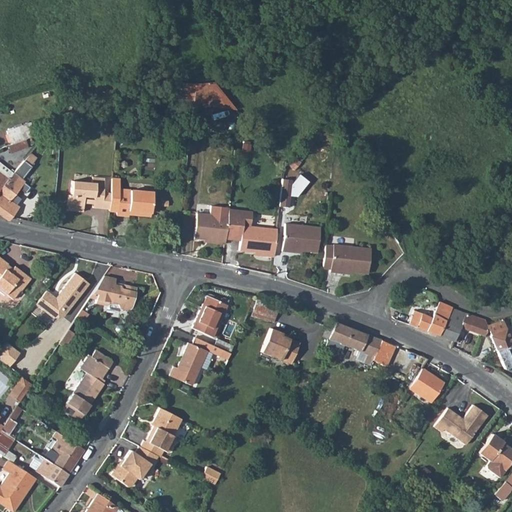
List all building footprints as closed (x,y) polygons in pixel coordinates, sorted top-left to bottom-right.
[(229,101),(209,75),(202,76),(198,78),(196,78),(194,97),(229,101)] [(184,80),(182,95),(194,97),(196,78),(194,78),(187,80),(184,80)] [(7,130),(11,142),(29,138),(36,136),(32,122),(7,130)] [(29,138),(11,142),(7,144),(11,154),(35,144),(29,138)] [(304,156),(297,150),(291,158),(298,163),(304,156)] [(0,166),(0,172),(7,179),(12,173),(2,165),(0,166)] [(0,189),(0,213),(9,220),(19,207),(10,200),(23,182),(12,173),(7,179),(0,189)] [(83,207),(84,203),(92,203),(92,207),(102,208),(103,191),(105,177),(92,176),(91,181),(72,179),(70,194),(68,193),(67,206),(83,207)] [(110,208),(110,210),(117,211),(119,189),(121,179),(113,178),(112,191),(110,208)] [(282,178),(279,205),(289,206),(292,179),(282,178)] [(151,214),(153,193),(119,189),(117,211),(116,215),(129,216),(129,214),(129,211),(151,214)] [(110,208),(112,191),(103,191),(102,208),(110,208)] [(226,226),(228,209),(228,207),(212,205),(210,214),(197,212),(194,237),(203,239),(216,240),(216,243),(224,244),(225,239),(226,226)] [(273,257),(276,230),(249,227),(251,212),(228,209),(226,226),(240,228),(239,240),(237,250),(253,252),(265,253),(265,256),(273,257)] [(285,223),(281,251),(288,252),(288,249),(300,250),(315,252),(318,227),(285,223)] [(225,239),(239,240),(240,228),(226,226),(225,239)] [(325,245),(322,268),(329,269),(329,272),(336,273),(336,270),(350,272),(366,274),(369,250),(325,245)] [(22,290),(31,277),(16,265),(13,270),(7,266),(9,263),(0,255),(0,291),(6,296),(7,294),(14,300),(21,289),(22,290)] [(47,288),(37,302),(55,315),(64,314),(82,291),(89,281),(76,270),(68,280),(56,295),(47,288)] [(114,282),(115,277),(103,274),(90,293),(96,294),(94,302),(104,304),(108,301),(117,303),(117,305),(118,306),(120,308),(122,309),(125,309),(128,308),(130,305),(134,285),(119,282),(119,283),(114,282)] [(211,335),(225,302),(205,293),(191,326),(211,335)] [(273,322),(279,304),(256,297),(251,315),(273,322)] [(428,330),(454,340),(459,326),(464,312),(451,307),(440,303),(434,318),(428,330)] [(409,323),(428,330),(434,318),(429,316),(412,310),(409,323)] [(459,326),(482,335),(484,333),(486,331),(487,330),(487,328),(487,326),(487,325),(486,323),(483,319),(464,312),(459,326)] [(487,330),(496,350),(511,343),(501,319),(487,325),(487,326),(487,328),(487,330)] [(332,329),(328,338),(367,353),(374,356),(378,346),(386,349),(388,344),(383,342),(382,341),(379,339),(335,322),(332,329)] [(328,338),(332,329),(326,326),(323,335),(328,338)] [(280,359),(291,363),(300,342),(281,334),(282,332),(270,327),(261,351),(272,356),(273,353),(281,356),(280,359)] [(67,328),(65,332),(71,336),(74,332),(67,328)] [(71,336),(65,332),(61,337),(68,342),(71,336)] [(228,359),(231,352),(213,344),(194,336),(189,346),(185,344),(174,369),(171,367),(167,377),(188,386),(204,349),(228,359)] [(68,342),(61,337),(58,342),(65,347),(68,342)] [(234,345),(217,337),(213,344),(231,352),(234,345)] [(0,349),(0,356),(11,364),(20,350),(7,340),(0,349)] [(511,343),(496,350),(504,368),(511,364),(511,343)] [(386,349),(378,346),(374,356),(382,359),(386,349)] [(101,377),(112,360),(94,348),(90,355),(86,353),(78,366),(84,371),(65,402),(82,413),(102,383),(99,380),(101,377)] [(431,402),(443,383),(421,369),(409,387),(431,402)] [(22,396),(33,380),(24,373),(13,390),(22,396)] [(82,413),(65,402),(60,409),(77,421),(82,413)] [(466,443),(488,414),(474,403),(463,417),(448,406),(435,424),(442,430),(444,427),(466,443)] [(16,405),(8,417),(13,420),(21,408),(16,405)] [(177,418),(156,408),(150,421),(152,422),(143,441),(142,440),(138,447),(157,456),(161,458),(164,450),(166,451),(173,434),(170,432),(177,418)] [(8,434),(16,422),(13,420),(8,417),(0,429),(8,434)] [(0,453),(2,455),(13,438),(8,434),(0,429),(0,453)] [(63,444),(57,453),(50,449),(49,448),(45,455),(41,453),(40,455),(68,473),(84,449),(55,430),(51,436),(57,440),(63,444)] [(511,450),(502,442),(503,441),(492,433),(478,452),(488,460),(490,458),(503,468),(511,456),(511,450)] [(57,440),(50,449),(57,453),(63,444),(57,440)] [(150,465),(157,456),(138,447),(136,446),(132,452),(128,450),(121,460),(118,458),(108,472),(126,486),(130,485),(135,478),(137,479),(148,464),(150,465)] [(33,451),(30,455),(36,458),(31,466),(59,486),(68,473),(40,455),(33,451)] [(7,458),(1,468),(9,473),(15,464),(7,458)] [(497,476),(503,468),(490,458),(488,460),(485,464),(486,467),(497,476)] [(9,473),(0,486),(0,502),(13,511),(36,478),(15,464),(9,473)] [(205,464),(200,475),(213,482),(219,470),(205,464)] [(511,472),(502,484),(509,490),(511,486),(511,472)] [(509,490),(502,484),(494,494),(502,500),(510,490),(509,490)] [(97,493),(84,511),(121,511),(122,511),(97,493)]
